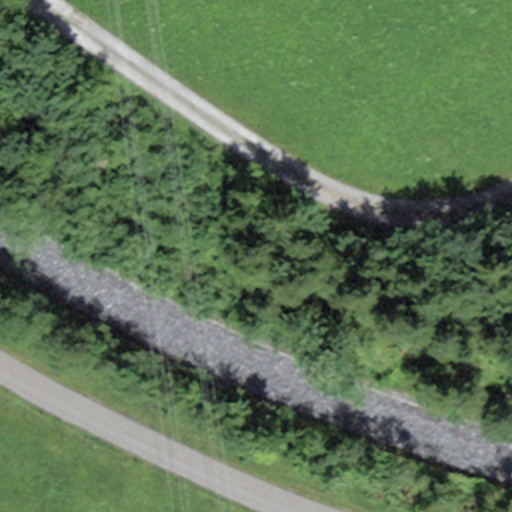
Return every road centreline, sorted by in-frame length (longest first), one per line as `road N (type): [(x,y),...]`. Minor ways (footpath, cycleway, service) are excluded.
road 1 (track): [(19,0),(340,208),(445,223),(511,197)]
road 2 (residential): [(0,366),(157,449),(312,511)]
